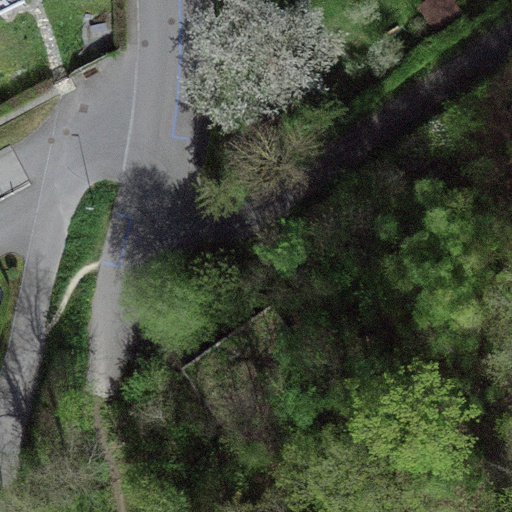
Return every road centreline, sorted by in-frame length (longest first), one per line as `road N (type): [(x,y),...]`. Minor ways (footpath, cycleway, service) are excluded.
road 1 (track): [(128,269),(511,33)]
road 2 (residential): [(103,392),(163,103),(160,0)]
road 3 (residential): [(25,337),(69,145)]
